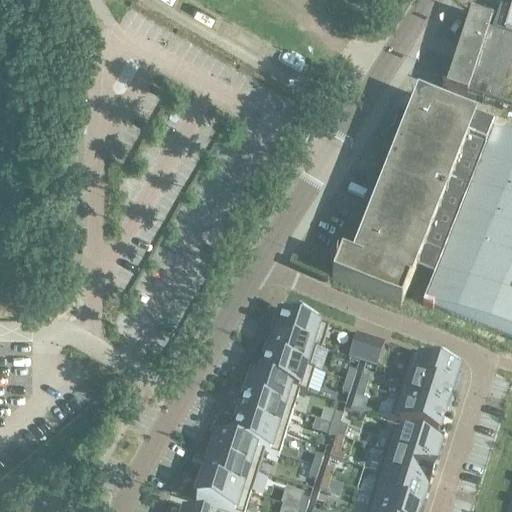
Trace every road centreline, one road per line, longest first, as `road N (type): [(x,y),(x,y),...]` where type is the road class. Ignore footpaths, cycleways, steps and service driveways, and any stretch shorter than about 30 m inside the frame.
road 1 (unclassified): [(256,267),(433,0)]
road 2 (unclassified): [(124,511),(256,267)]
road 3 (residential): [(256,267),(489,360)]
road 4 (residential): [(489,360),(441,511)]
